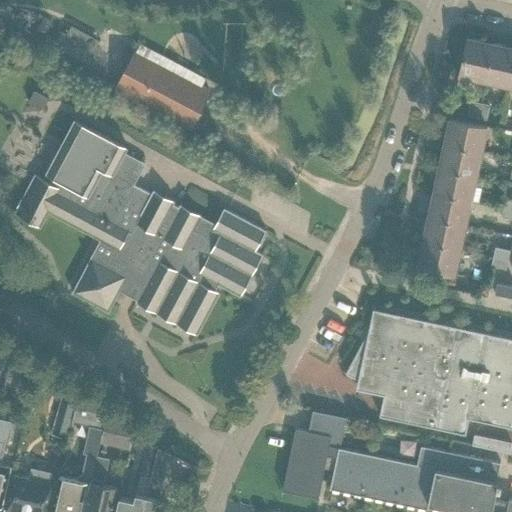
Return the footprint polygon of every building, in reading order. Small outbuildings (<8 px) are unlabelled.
[(459,76),(484,81),(492,44),(467,38),(459,76)] [(511,47),(492,44),(484,81),(509,87),(511,71),(511,47)] [(210,92),(135,52),(115,90),(190,129),(210,92)] [(43,111),(50,100),(31,89),(24,101),(43,111)] [(467,117),(477,119),(480,104),(470,102),(467,117)] [(480,104),(477,119),(486,121),(490,106),(480,104)] [(444,144),(482,152),(487,127),(450,119),(444,144)] [(128,148),(74,120),(46,174),(54,178),(51,184),(35,175),(14,213),(40,227),(48,213),(115,248),(106,264),(91,256),(72,293),(108,312),(119,293),(197,335),(220,293),(213,290),(217,283),(240,296),(263,255),(255,251),(266,231),(224,209),(216,224),(153,191),(151,194),(134,185),(146,165),(124,154),(128,148)] [(439,168),(476,177),(482,152),(444,144),(439,168)] [(433,193),(471,201),(476,177),(439,168),(433,193)] [(428,217),(466,226),(469,211),(474,212),(475,205),(470,204),(471,201),(433,193),(428,217)] [(511,220),(511,210),(504,209),(502,218),(511,220)] [(423,242),(460,250),(464,235),(469,236),(471,227),(466,226),(428,217),(423,242)] [(455,275),(460,250),(423,242),(417,267),(455,275)] [(494,258),(507,261),(509,252),(496,249),(494,258)] [(505,270),(507,261),(494,258),(492,267),(505,270)] [(511,285),(497,283),(495,294),(511,297),(511,285)] [(478,294),(487,296),(489,287),(480,285),(478,294)] [(511,338),(373,309),(369,330),(345,374),(384,394),(379,416),(465,435),(469,419),(511,428),(511,338)] [(36,369),(16,362),(10,382),(31,389),(36,369)] [(78,396),(63,392),(52,435),(67,439),(78,396)] [(91,483),(97,456),(100,444),(106,417),(107,417),(108,414),(79,397),(73,422),(90,427),(83,454),(87,454),(80,481),(59,476),(51,511),(80,511),(87,482),(91,483)] [(467,511),(511,511),(511,499),(509,499),(507,508),(493,505),(497,489),(500,490),(501,483),(498,482),(498,481),(496,481),(500,462),(421,446),(417,464),(340,448),(345,420),(312,413),(308,431),(296,429),(283,490),(318,498),(327,456),(337,458),(330,489),(428,509),(429,504),(467,511)] [(106,417),(100,444),(130,450),(135,423),(107,417),(106,417)] [(511,443),(474,435),(472,445),(510,453),(511,443)] [(0,452),(3,440),(0,439),(0,508),(1,508),(10,468),(0,465),(0,452)] [(151,475),(157,448),(145,445),(139,473),(151,475)] [(62,448),(57,447),(53,451),(51,459),(54,463),(59,464),(63,461),(65,453),(62,448)] [(158,449),(157,448),(151,475),(150,477),(142,511),(169,511),(170,509),(155,505),(157,499),(160,500),(166,471),(170,454),(158,448),(158,449)] [(111,511),(117,489),(98,484),(99,480),(105,481),(110,459),(97,456),(91,483),(84,511),(111,511)] [(16,511),(46,511),(53,484),(49,483),(52,473),(31,468),(29,479),(13,475),(5,509),(16,511)] [(115,511),(142,511),(150,477),(140,475),(136,494),(135,494),(134,500),(119,497),(115,511)] [(180,505),(190,507),(193,484),(183,483),(180,505)]
